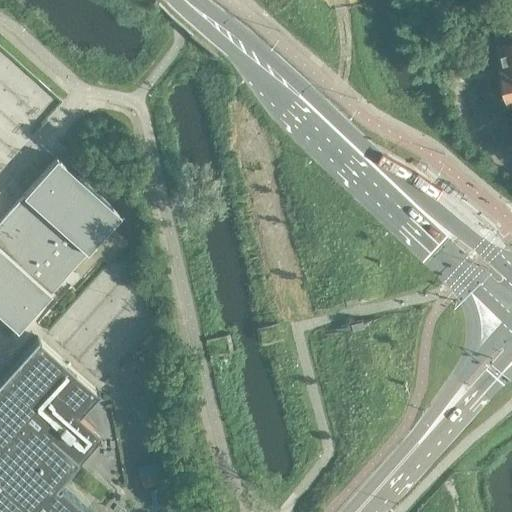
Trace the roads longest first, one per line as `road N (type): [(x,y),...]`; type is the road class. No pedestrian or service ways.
road 1 (tertiary): [(416,210),(185,0)]
road 2 (tertiary): [(357,511),(455,401)]
road 3 (tertiary): [(416,210),(436,249),(509,321)]
